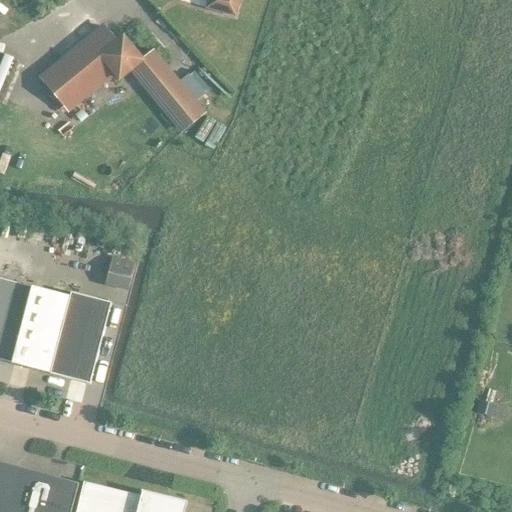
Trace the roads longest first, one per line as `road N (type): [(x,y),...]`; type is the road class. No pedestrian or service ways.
road 1 (unclassified): [(251,480),(0,415)]
road 2 (unclassified): [(373,511),(251,480)]
